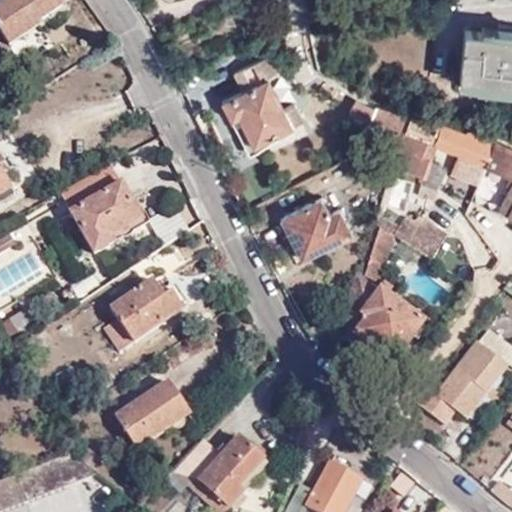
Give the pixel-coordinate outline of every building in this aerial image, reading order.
[(62,8),(55,0),(11,0),(0,7),(0,29),(12,48),(45,27),(41,21),(62,8)] [(324,20),(317,6),(313,7),(310,0),(287,0),(287,32),(304,32),(304,24),(324,20)] [(431,30),(433,2),(413,0),(408,0),(405,28),(431,30)] [(481,28),(481,34),(511,37),(511,28),(505,28),(498,27),(498,30),(481,28)] [(465,32),(460,82),(511,87),(511,37),(481,34),(465,32)] [(241,89),(220,100),(230,118),(236,115),(251,144),(290,125),(289,123),(300,118),(292,102),(281,108),(266,78),(278,72),(267,53),(233,71),(241,89)] [(511,87),(460,82),(460,85),(476,87),(476,90),(511,93),(511,87)] [(385,121),(391,104),(378,99),(378,101),(358,93),(352,107),(385,121)] [(236,115),(230,118),(247,153),(254,150),(251,144),(236,115)] [(498,134),(446,121),(438,141),(424,136),(422,145),(403,138),(391,166),(422,179),(435,148),(458,157),(485,167),(486,164),(498,134)] [(511,175),(511,184),(498,213),(511,219),(511,142),(498,134),(486,164),(511,175)] [(383,144),(368,151),(374,162),(388,155),(383,144)] [(0,172),(7,168),(0,157),(0,197),(10,191),(0,175),(0,172)] [(450,177),(476,188),(485,167),(458,157),(450,177)] [(424,181),(439,185),(445,165),(429,161),(424,181)] [(122,185),(71,214),(94,257),(115,246),(110,237),(140,220),(122,185)] [(331,218),(321,197),(282,217),(302,257),(351,231),(342,212),(331,218)] [(150,224),(162,244),(186,230),(173,210),(150,224)] [(395,240),(431,263),(447,238),(418,220),(414,225),(406,219),(399,230),(377,216),(373,226),(379,230),(395,240)] [(356,278),(341,323),(394,367),(428,326),(381,286),(395,240),(379,230),(364,278),(376,283),(371,289),(356,278)] [(0,255),(15,247),(7,236),(0,239),(0,255)] [(164,298),(154,283),(111,310),(118,321),(105,331),(120,354),(185,313),(172,292),(164,298)] [(1,321),(9,337),(34,325),(27,309),(1,321)] [(428,395),(418,409),(447,431),(458,416),(469,424),(509,371),(511,372),(511,352),(490,335),(480,348),(479,347),(437,402),(428,395)] [(191,417),(171,384),(115,419),(138,452),(191,417)] [(201,480),(230,506),(246,492),(241,487),(267,460),(242,436),(224,455),(201,480)] [(219,511),(224,511),(230,506),(201,480),(224,455),(207,439),(176,472),(219,511)] [(0,511),(96,476),(70,455),(0,481),(0,511)] [(511,460),(498,477),(511,488),(511,460)] [(304,511),(306,510),(309,511),(344,511),(347,508),(362,480),(331,463),(314,491),(301,484),(284,511),(304,511)]
